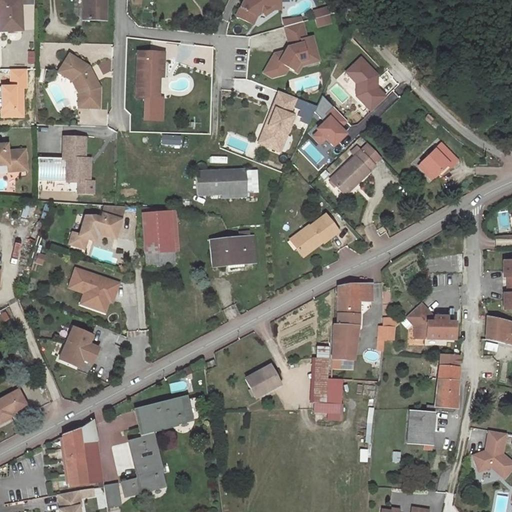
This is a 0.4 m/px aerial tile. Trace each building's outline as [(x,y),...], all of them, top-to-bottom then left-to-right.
[(0,0),(0,30),(22,29),(19,0),(0,0)] [(105,0),(83,0),(83,20),(105,20),(105,0)] [(271,5),(280,5),(279,0),(243,0),(243,1),(235,17),(252,24),(256,16),(262,12),(271,5)] [(271,5),(262,12),(264,16),(273,10),(280,9),(280,5),(271,5)] [(312,12),(314,19),(328,15),(326,8),(312,12)] [(330,23),(328,15),(314,19),(317,27),(330,23)] [(301,22),(284,27),(286,35),(303,30),(301,22)] [(303,30),(286,35),(289,47),(287,48),(285,52),(282,56),(277,53),(274,54),(263,73),(272,78),(272,77),(276,70),(283,74),(284,74),(288,68),(293,71),(298,62),(306,60),(305,56),(316,53),(311,36),(305,38),(303,30)] [(163,52),(137,52),(136,97),(158,98),(159,77),(159,61),(163,61),(163,52)] [(318,61),(316,53),(305,56),(306,60),(298,62),(293,71),(296,73),(301,66),(318,61)] [(364,55),(357,61),(363,66),(369,61),(364,55)] [(99,110),(99,89),(88,68),(68,56),(57,74),(72,83),(74,82),(80,94),(78,95),(78,109),(99,110)] [(360,80),(360,92),(375,108),(386,97),(377,87),(380,77),(377,75),(375,72),(378,70),(369,61),(363,66),(357,61),(349,69),(360,80)] [(26,70),(10,70),(10,87),(1,87),(1,119),(26,119),(26,70)] [(80,94),(74,82),(72,83),(78,95),(80,94)] [(295,98),(278,91),(271,108),(274,109),(262,139),(271,142),(269,148),(280,152),(294,116),(289,115),(295,98)] [(325,114),(313,126),(315,128),(322,135),(329,142),(341,131),(333,122),(340,115),(329,104),(321,111),(325,114)] [(274,109),(271,108),(257,143),(269,148),(271,142),(262,139),(274,109)] [(322,135),(315,128),(309,133),(316,140),(322,135)] [(84,159),(84,139),(62,139),(61,161),(66,161),(65,183),(89,183),(89,163),(84,163),(84,159)] [(0,165),(7,165),(8,172),(26,170),(25,150),(7,151),(6,145),(0,144),(0,147),(0,165)] [(354,156),(329,180),(341,192),(353,180),(357,184),(375,166),(373,165),(381,158),(367,144),(360,151),(356,147),(351,152),(354,156)] [(420,163),(421,164),(433,177),(434,178),(437,175),(446,166),(449,169),(457,161),(440,144),(420,163)] [(421,164),(418,166),(431,179),(433,177),(421,164)] [(446,166),(437,175),(440,177),(449,169),(446,166)] [(245,170),(196,173),(197,195),(221,193),(221,198),(246,197),(246,192),(245,171),(245,170)] [(255,171),(245,171),(246,192),(257,191),(255,171)] [(353,180),(341,192),(344,196),(357,184),(353,180)] [(124,207),(103,206),(99,218),(93,216),(84,217),(78,235),(72,233),(69,242),(71,245),(81,248),(85,246),(87,239),(93,241),(95,236),(100,233),(104,235),(104,236),(114,239),(124,207)] [(167,213),(140,214),(143,253),(170,251),(167,213)] [(309,225),(293,237),(299,246),(296,248),(302,257),(317,246),(316,245),(321,241),(322,242),(323,243),(337,232),(324,215),(310,226),(309,225)] [(239,238),(209,241),(212,266),(227,264),(227,267),(229,267),(230,268),(244,267),(243,263),(255,261),(252,237),(249,237),(248,231),(238,232),(239,238)] [(293,237),(289,240),(296,248),(299,246),(293,237)] [(170,251),(143,253),(143,258),(144,258),(144,268),(175,265),(174,250),(170,251)] [(511,260),(502,261),(503,278),(509,277),(509,285),(511,285),(511,260)] [(113,299),(118,284),(75,269),(68,288),(83,293),(90,295),(86,306),(105,313),(108,302),(110,298),(113,299)] [(370,284),(337,287),(337,325),(332,325),(331,367),(352,369),(353,361),(357,326),(358,301),(370,301),(370,302),(371,301),(370,284)] [(509,293),(503,293),(503,310),(511,309),(511,285),(509,285),(509,293)] [(90,295),(83,293),(80,304),(86,306),(90,295)] [(420,304),(405,317),(415,327),(415,339),(454,340),(455,322),(447,322),(426,322),(426,319),(431,314),(420,304)] [(426,322),(447,322),(447,317),(433,317),(431,314),(426,319),(426,322)] [(511,322),(487,317),(486,339),(511,345),(511,322)] [(397,319),(382,320),(382,328),(378,327),(377,341),(383,341),(392,339),(394,327),(397,324),(397,319)] [(92,336),(72,328),(58,360),(78,368),(81,360),(91,364),(98,348),(88,344),(92,336)] [(328,347),(317,346),(316,358),(327,359),(328,347)] [(459,356),(440,355),(439,361),(439,366),(458,368),(459,356)] [(316,358),(314,358),(312,403),(315,403),(325,403),(326,380),(327,359),(316,358)] [(269,365),(245,379),(255,398),(279,384),(269,365)] [(458,368),(439,366),(437,380),(456,381),(458,368)] [(341,381),(326,380),(325,403),(328,404),(327,411),(327,420),(339,420),(341,381)] [(456,381),(437,380),(434,406),(456,408),(456,381)] [(17,389),(0,398),(0,422),(12,416),(10,414),(26,405),(17,389)] [(185,397),(135,410),(140,432),(191,420),(185,397)] [(325,403),(315,403),(315,411),(327,411),(328,404),(325,403)] [(425,413),(408,412),(406,443),(423,444),(431,445),(434,406),(426,406),(425,413)] [(79,428),(61,435),(61,437),(68,487),(103,483),(97,440),(96,441),(92,420),(79,428)] [(505,434),(488,431),(484,451),(472,456),(478,472),(490,468),(504,479),(511,468),(511,462),(502,454),(505,434)] [(151,436),(129,442),(138,479),(122,483),(124,496),(163,486),(151,436)] [(116,484),(103,486),(107,508),(120,506),(116,484)] [(94,496),(92,489),(86,490),(57,495),(60,509),(58,510),(58,511),(78,511),(78,507),(81,506),(79,499),(94,496)]
